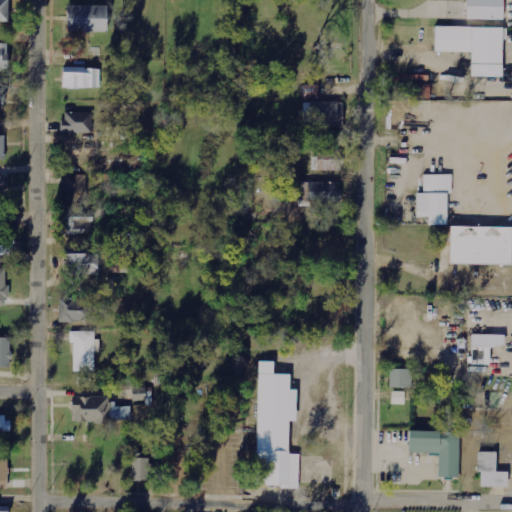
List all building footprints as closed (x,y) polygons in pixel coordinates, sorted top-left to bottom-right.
[(0,0),(0,21),(8,22),(8,0),(0,0)] [(502,0),(464,0),(464,21),(502,21),(502,0)] [(107,6),(66,6),(66,33),(107,32),(107,6)] [(502,29),(433,29),(433,53),(469,53),(469,78),(502,78),(502,29)] [(0,69),(7,70),(8,44),(0,43),(0,69)] [(62,88),(100,89),(100,69),(63,68),(62,88)] [(431,85),(413,84),(413,99),(430,99),(431,85)] [(342,127),(343,102),(310,102),(309,127),(342,127)] [(91,112),(63,113),(63,133),(92,132),(91,112)] [(341,172),(342,150),(314,149),(314,170),(341,172)] [(0,194),(8,194),(7,170),(0,170),(0,194)] [(86,175),(65,176),(66,203),(87,203),(86,175)] [(447,219),(447,176),(420,176),(420,195),(414,195),(414,219),(447,219)] [(339,182),(302,183),(302,198),(306,198),(306,203),(339,203),(339,182)] [(254,207),(270,207),(270,194),(254,194),(254,207)] [(62,235),(91,236),(92,212),(88,212),(89,204),(62,203),(62,235)] [(447,264),(509,266),(510,228),(448,227),(447,264)] [(0,256),(12,257),(13,238),(0,237),(0,256)] [(68,275),(98,275),(98,249),(62,249),(62,260),(68,260),(68,275)] [(90,298),(58,299),(59,323),(91,322),(90,298)] [(95,372),(95,353),(100,353),(100,340),(95,340),(95,332),(70,332),(70,343),(73,343),(73,372),(95,372)] [(490,365),(490,347),(504,347),(504,335),(471,335),(471,365),(490,365)] [(11,338),(0,338),(0,368),(10,368),(11,338)] [(256,359),(273,359),(288,359),(287,388),(294,388),(294,418),(287,418),(287,451),(297,451),(296,487),(275,487),(275,483),(254,482),(256,359)] [(389,388),(412,389),(413,370),(390,369),(389,388)] [(391,405),(405,405),(405,392),(392,392),(391,405)] [(72,398),(72,422),(130,421),(130,405),(109,406),(108,397),(72,398)] [(0,436),(10,436),(9,416),(0,415),(0,436)] [(460,433),(408,432),(408,454),(439,454),(438,478),(459,478),(460,433)] [(480,487),(507,488),(508,473),(496,472),(496,453),(477,452),(477,473),(480,473),(480,487)] [(0,459),(0,488),(9,488),(7,459),(0,459)] [(150,459),(132,459),(132,480),(149,481),(150,459)]
